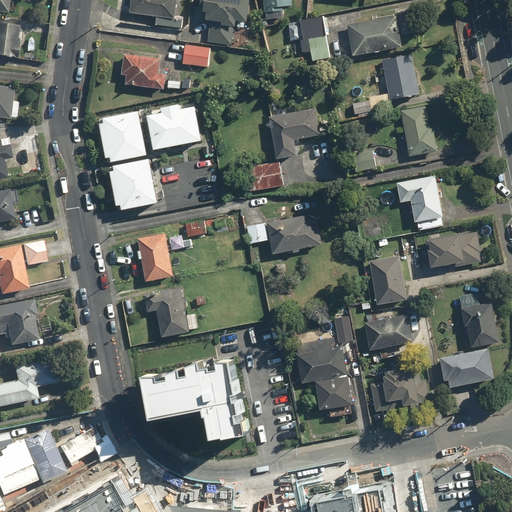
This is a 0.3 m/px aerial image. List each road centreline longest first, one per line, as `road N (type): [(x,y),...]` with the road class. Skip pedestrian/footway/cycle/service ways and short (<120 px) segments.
road 1 (residential): [(511,427),(221,482),(155,455),(114,399),(63,117),(77,0)]
road 2 (unknown): [(511,151),(354,183),(297,174)]
road 3 (unknown): [(83,230),(275,197)]
road 4 (residential): [(485,0),(511,136)]
